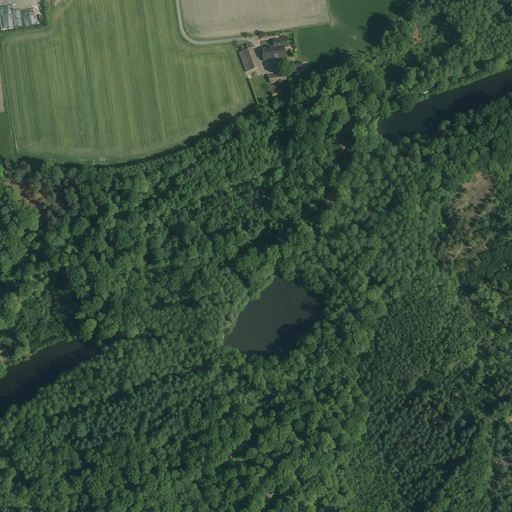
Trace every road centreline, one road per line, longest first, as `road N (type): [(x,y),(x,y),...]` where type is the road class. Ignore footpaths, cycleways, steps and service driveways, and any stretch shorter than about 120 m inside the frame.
road 1 (track): [(348,142),(0,278)]
road 2 (track): [(212,360),(242,297),(314,225),(341,154),(365,125)]
road 3 (track): [(0,434),(212,360)]
road 4 (track): [(288,511),(212,360)]
road 5 (track): [(422,511),(485,429),(511,407)]
